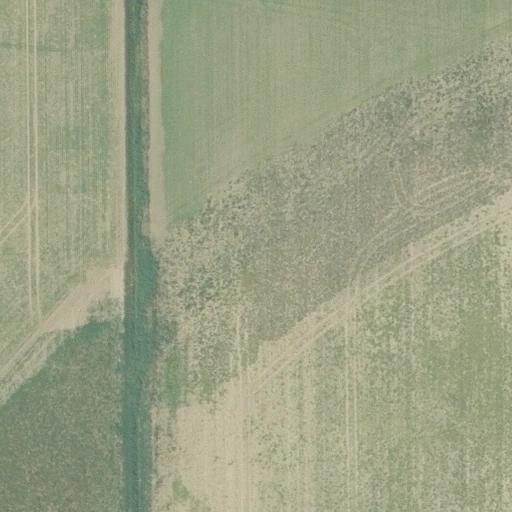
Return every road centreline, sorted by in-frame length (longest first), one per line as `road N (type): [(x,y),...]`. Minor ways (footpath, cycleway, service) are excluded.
road 1 (track): [(511,80),(311,178),(203,253),(0,453)]
road 2 (tertiary): [(511,126),(354,207),(210,310),(116,399),(19,511)]
road 3 (track): [(89,511),(183,403),(286,307),(382,239),(511,170)]
